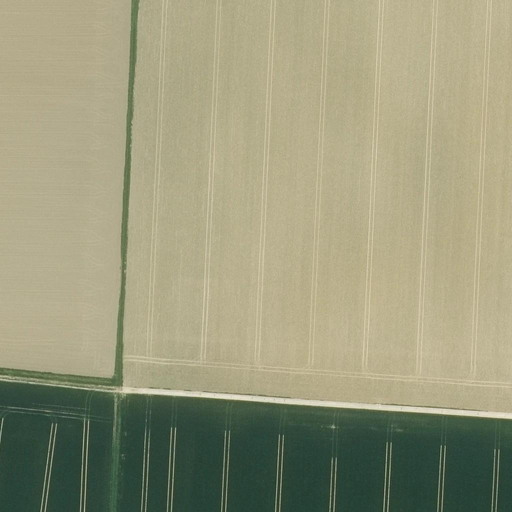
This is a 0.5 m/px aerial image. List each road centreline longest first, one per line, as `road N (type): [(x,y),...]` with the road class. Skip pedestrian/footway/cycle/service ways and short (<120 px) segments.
road 1 (track): [(511,415),(113,390)]
road 2 (track): [(135,0),(113,390)]
road 3 (track): [(113,390),(108,511)]
